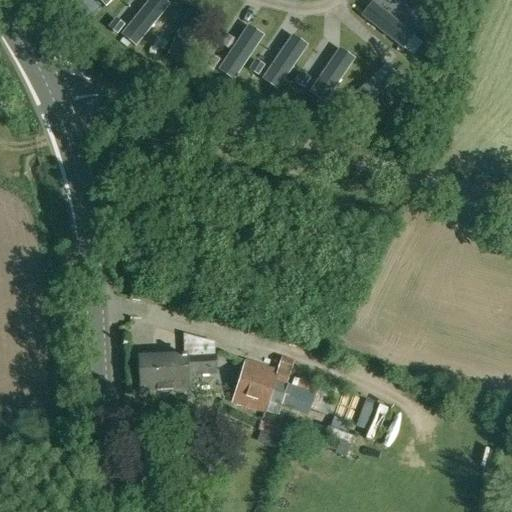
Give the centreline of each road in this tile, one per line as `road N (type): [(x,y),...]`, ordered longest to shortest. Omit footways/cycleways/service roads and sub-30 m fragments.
road 1 (unclassified): [(54,107),(92,97),(124,103),(511,209)]
road 2 (tertiary): [(104,511),(89,238),(54,107)]
